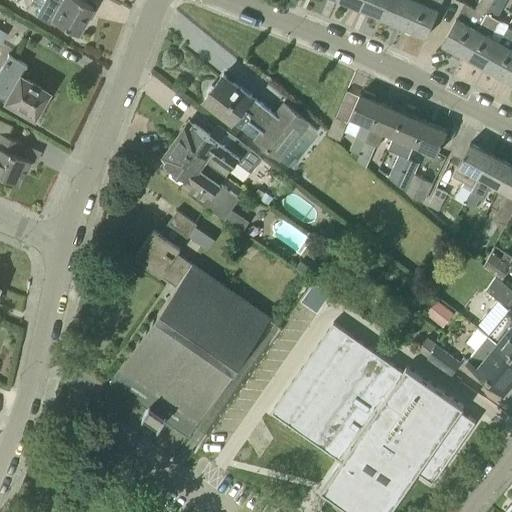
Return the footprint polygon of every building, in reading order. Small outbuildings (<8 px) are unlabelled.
[(43,0),(34,17),(49,26),(52,19),(77,34),(92,7),(79,0),(43,0)] [(363,0),(360,8),(383,17),(390,0),(363,0)] [(390,0),(383,17),(405,27),(416,0),(390,0)] [(427,37),(439,9),(442,0),(416,0),(405,27),(427,37)] [(479,0),(475,7),(465,2),(442,43),(464,56),(493,3),(495,0),(479,0)] [(495,0),(493,3),(464,56),(485,67),(500,41),(492,36),(500,20),(498,19),(507,0),(495,0)] [(485,67),(506,79),(511,69),(511,48),(500,41),(485,67)] [(0,94),(6,98),(4,101),(33,117),(35,114),(38,116),(49,97),(46,95),(47,92),(19,75),(17,78),(7,72),(0,83),(0,94)] [(216,84),(214,82),(205,94),(207,95),(205,99),(241,127),(248,118),(263,130),(256,139),(281,157),(309,122),(285,103),(276,114),(242,86),(241,88),(224,75),(216,84)] [(361,93),(350,117),(362,122),(351,149),(361,154),(383,103),(361,93)] [(395,136),(405,112),(383,103),(361,154),(358,160),(366,167),(376,145),(378,146),(384,131),(395,136)] [(388,177),(398,184),(410,158),(416,145),(426,121),(405,112),(395,136),(389,149),(399,154),(388,177)] [(336,116),(328,134),(338,139),(346,121),(336,116)] [(23,143),(7,136),(12,124),(0,119),(0,175),(17,183),(22,170),(25,171),(30,160),(17,155),(23,143)] [(227,176),(233,168),(237,161),(252,172),(263,157),(240,138),(231,149),(190,120),(176,140),(204,160),(227,176)] [(426,121),(416,145),(438,154),(448,130),(426,121)] [(206,205),(225,219),(233,208),(240,198),(221,184),(227,176),(204,160),(176,140),(162,159),(213,196),(206,205)] [(454,197),(465,203),(492,154),(471,142),(453,175),(464,180),(454,197)] [(511,164),(492,154),(465,203),(474,207),(480,195),(484,197),(491,183),(500,188),(511,166),(511,164)] [(419,162),(410,158),(398,184),(406,190),(423,202),(433,181),(415,173),(419,162)] [(505,226),(511,214),(511,166),(500,188),(508,193),(494,219),(505,226)] [(448,192),(438,187),(428,205),(438,210),(448,192)] [(272,197),(265,192),(261,198),(268,203),(272,197)] [(271,318),(193,263),(178,252),(189,235),(209,249),(216,239),(196,225),(197,224),(177,210),(169,222),(182,231),(174,242),(161,232),(155,228),(135,256),(177,286),(110,382),(112,384),(113,383),(148,407),(144,414),(145,415),(150,408),(163,418),(159,425),(160,426),(165,419),(187,434),(186,435),(188,437),(255,341),(266,325),(271,318)] [(502,279),(511,265),(511,255),(495,243),(483,265),(496,275),(502,279)] [(452,264),(439,254),(431,265),(443,275),(452,264)] [(302,261),(297,268),(310,276),(315,269),(302,261)] [(511,309),(510,307),(506,304),(511,297),(511,288),(502,279),(496,275),(489,285),(486,289),(497,299),(477,324),(480,326),(511,352),(511,309)] [(450,310),(438,300),(428,312),(440,322),(450,310)] [(404,327),(412,316),(400,306),(391,317),(404,327)] [(433,482),(476,421),(461,410),(464,405),(407,366),(404,370),(334,322),(271,412),(341,460),(331,475),(356,493),(349,504),(361,511),(389,511),(418,472),(433,482)] [(476,348),(467,360),(505,391),(511,382),(511,352),(480,326),(467,341),(476,348)] [(429,358),(438,344),(428,337),(419,351),(429,358)] [(461,361),(438,344),(429,358),(447,371),(452,374),(461,361)]
